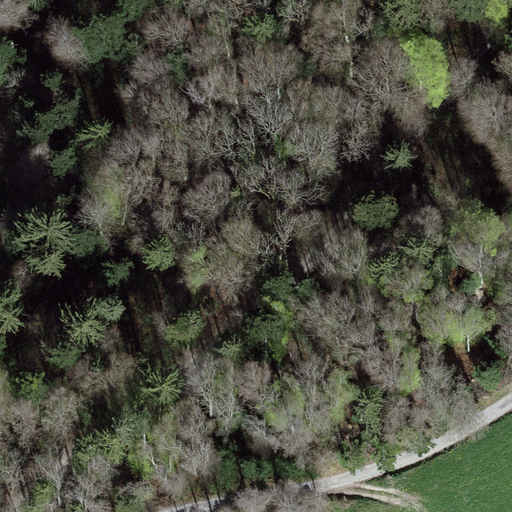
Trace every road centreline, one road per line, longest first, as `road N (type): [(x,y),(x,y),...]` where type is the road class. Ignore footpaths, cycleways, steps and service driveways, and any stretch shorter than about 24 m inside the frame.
road 1 (track): [(8,511),(298,270),(398,157),(511,5)]
road 2 (unclassified): [(183,511),(389,464),(451,437),(511,396)]
